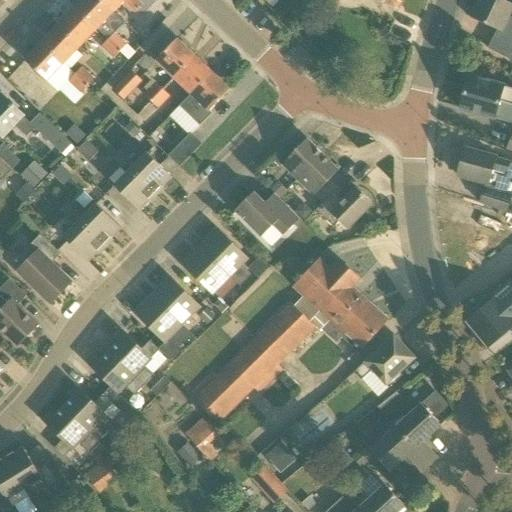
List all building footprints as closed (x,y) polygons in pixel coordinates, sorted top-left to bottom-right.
[(97,29),(114,12),(101,0),(83,0),(75,8),(97,29)] [(136,12),(143,6),(137,0),(101,0),(114,12),(125,1),(136,12)] [(378,0),(400,9),(404,0),(378,0)] [(511,18),(509,17),(511,10),(511,4),(502,0),(478,0),(471,16),(498,29),(488,49),(511,60),(511,18)] [(81,46),(97,29),(75,8),(59,25),(81,46)] [(64,64),(81,46),(59,25),(42,43),(64,64)] [(128,45),(128,44),(116,32),(108,40),(120,52),(122,51),(130,59),(136,52),(128,45)] [(174,78),(196,56),(178,39),(157,61),(174,78)] [(114,59),(120,52),(108,40),(102,47),(114,59)] [(48,81),(64,64),(42,43),(25,60),(48,81)] [(191,94),(213,72),(196,56),(174,78),(191,94)] [(88,86),(95,78),(83,66),(75,74),(88,86)] [(125,100),(143,81),(131,70),(113,89),(125,100)] [(181,106),(187,112),(201,126),(213,113),(210,111),(231,90),(213,72),(191,94),(192,95),(181,106)] [(75,100),(88,86),(75,74),(62,88),(75,100)] [(511,88),(469,76),(460,108),(511,122),(511,88)] [(151,101),(163,89),(153,79),(145,88),(148,90),(144,94),(151,101)] [(159,109),(171,96),(163,89),(151,101),(159,109)] [(72,143),(57,130),(58,129),(40,113),(31,122),(24,116),(25,116),(3,95),(0,97),(0,131),(5,137),(16,124),(28,135),(36,127),(49,139),(48,140),(63,154),(72,143)] [(135,137),(141,131),(131,122),(125,128),(135,137)] [(78,127),(69,137),(78,145),(87,135),(78,127)] [(169,156),(176,163),(181,167),(203,144),(192,133),(169,156)] [(298,180),(323,154),(308,139),(282,164),(298,180)] [(78,151),(86,159),(95,148),(87,140),(77,151),(78,151)] [(169,156),(162,149),(157,144),(136,166),(121,151),(117,155),(156,194),(173,177),(167,172),(176,163),(169,156)] [(511,162),(465,149),(458,176),(488,184),(487,188),(486,188),(481,203),(508,212),(511,199),(511,162)] [(323,204),(339,187),(331,179),(339,170),(323,154),(298,180),(314,196),(315,195),(323,204)] [(140,210),(156,194),(117,155),(113,160),(127,174),(115,186),(140,210)] [(13,168),(0,156),(0,177),(2,180),(13,168)] [(34,161),(22,174),(35,187),(48,174),(34,161)] [(60,181),(70,171),(63,165),(53,174),(60,181)] [(279,181),(271,188),(281,198),(288,191),(279,181)] [(24,203),(36,191),(27,183),(16,195),(24,203)] [(323,204),(316,211),(334,228),(340,222),(348,230),(374,204),(357,187),(348,196),(339,187),(323,204)] [(254,192),(236,210),(262,237),(274,225),(284,235),(300,219),(275,193),(265,203),(254,192)] [(66,206),(105,245),(122,228),(97,205),(85,217),(70,202),(66,206)] [(295,212),(305,221),(313,211),(306,205),(301,205),(295,212)] [(89,262),(105,245),(66,206),(62,211),(77,225),(64,239),(89,262)] [(200,246),(231,277),(249,258),(218,228),(200,246)] [(51,304),(72,282),(53,262),(62,253),(42,234),(33,244),(39,251),(19,272),(51,304)] [(236,282),(231,277),(200,246),(182,265),(214,295),(225,283),(230,288),(236,282)] [(270,267),(260,258),(249,268),(260,278),(270,267)] [(353,287),(361,279),(339,259),(331,268),(320,258),(294,286),(304,296),(295,305),(310,320),(320,310),(323,312),(350,285),(353,287)] [(153,295),(183,325),(202,306),(171,276),(153,295)] [(0,328),(18,346),(39,325),(19,304),(27,296),(10,279),(0,289),(0,328)] [(511,283),(467,321),(489,348),(511,328),(511,283)] [(353,346),(357,342),(362,346),(388,320),(353,287),(350,285),(323,312),(331,320),(322,329),(337,343),(343,337),(353,346)] [(167,342),(183,325),(153,295),(134,313),(165,343),(165,344),(167,342)] [(230,307),(222,300),(221,298),(214,306),(223,314),(230,307)] [(310,320),(295,305),(292,302),(231,364),(230,363),(217,375),(213,371),(190,393),(219,424),(316,326),(310,320)] [(216,316),(208,308),(199,316),(208,325),(216,316)] [(109,352),(146,385),(155,375),(153,373),(167,359),(159,352),(161,350),(159,349),(151,341),(143,349),(123,330),(115,338),(119,342),(109,352)] [(416,358),(396,336),(395,335),(356,371),(363,378),(371,370),(386,386),(387,385),(390,388),(403,375),(401,372),(416,358)] [(159,349),(161,350),(172,361),(179,353),(176,350),(170,345),(167,342),(165,344),(165,343),(159,349)] [(104,395),(114,404),(121,396),(119,394),(126,387),(136,396),(146,385),(109,352),(101,360),(97,357),(89,365),(112,387),(104,395)] [(172,382),(165,376),(151,390),(158,397),(172,382)] [(114,404),(104,395),(96,403),(77,386),(69,395),(73,398),(64,408),(101,441),(110,431),(100,422),(107,415),(105,413),(114,404)] [(422,404),(435,418),(445,409),(432,394),(422,404)] [(442,426),(441,425),(435,418),(422,404),(396,427),(430,465),(439,457),(424,441),(442,426)] [(140,414),(133,407),(126,415),(132,422),(133,421),(140,414)] [(90,452),(101,441),(64,408),(55,416),(51,412),(43,421),(63,440),(55,449),(65,458),(73,450),(80,443),(90,452)] [(131,420),(126,415),(121,411),(115,418),(124,427),(131,420)] [(203,451),(209,445),(219,436),(215,431),(203,418),(186,434),(203,451)] [(422,472),(430,465),(396,427),(370,450),(390,472),(408,456),(422,472)] [(122,465),(141,451),(129,435),(111,449),(122,465)] [(185,461),(196,451),(188,442),(177,452),(185,461)] [(96,459),(107,448),(101,443),(91,453),(96,459)] [(283,443),(266,456),(281,473),(297,460),(283,443)] [(353,457),(361,467),(374,457),(365,446),(353,457)] [(6,458),(25,489),(43,478),(49,488),(59,482),(45,461),(36,466),(24,447),(6,458)] [(8,500),(25,489),(6,458),(0,462),(0,509),(1,511),(10,511),(14,510),(8,500)] [(105,460),(85,474),(99,493),(119,479),(105,460)] [(289,491),(282,483),(266,466),(252,479),(275,504),(289,491)] [(350,499),(362,511),(399,511),(406,506),(386,484),(360,508),(351,498),(350,499)] [(308,510),(316,503),(310,496),(302,502),(308,510)] [(362,511),(350,499),(334,511),(362,511)]
